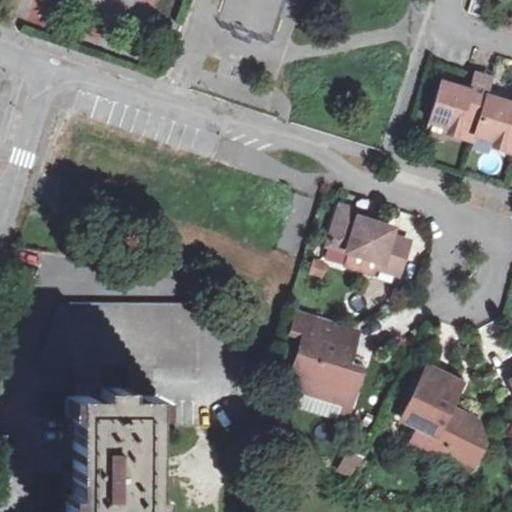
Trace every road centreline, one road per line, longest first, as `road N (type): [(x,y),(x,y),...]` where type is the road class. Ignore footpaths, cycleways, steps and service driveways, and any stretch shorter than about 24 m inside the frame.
road 1 (residential): [(50,69),(317,147),(380,191),(453,215)]
road 2 (residential): [(50,69),(0,238)]
road 3 (residential): [(453,215),(433,287),(445,305),(472,314),(489,302)]
road 4 (residential): [(489,302),(511,232),(453,215)]
